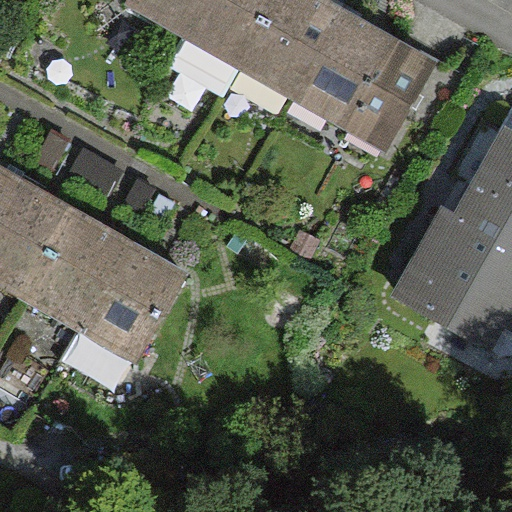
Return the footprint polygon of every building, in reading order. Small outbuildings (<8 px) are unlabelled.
[(131,0),(185,31),(203,0),(131,0)] [(282,0),(203,0),(185,31),(243,67),(282,0)] [(305,104),(357,14),(333,0),(282,0),(243,67),(305,104)] [(385,151),(438,61),(357,14),(305,104),(385,151)] [(511,167),(477,148),(442,210),(511,249),(511,167)] [(0,218),(20,183),(0,171),(0,218)] [(0,218),(0,285),(26,300),(75,214),(20,183),(0,218)] [(511,249),(442,210),(408,271),(511,328),(511,249)] [(75,214),(26,300),(79,330),(128,243),(75,214)] [(187,276),(128,243),(79,330),(138,363),(187,276)]
